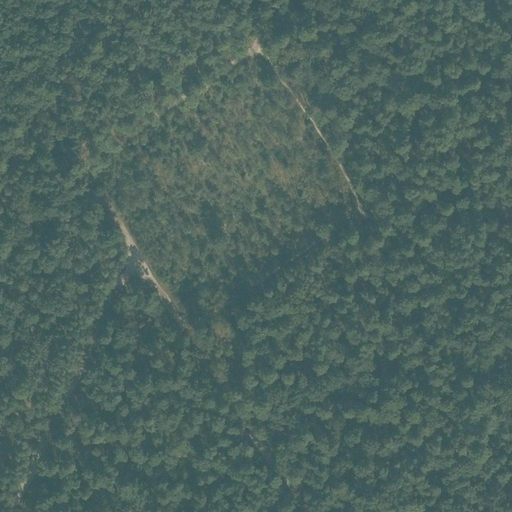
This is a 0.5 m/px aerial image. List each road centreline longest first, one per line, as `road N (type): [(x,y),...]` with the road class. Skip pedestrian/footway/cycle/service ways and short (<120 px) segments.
road 1 (track): [(312,511),(135,256)]
road 2 (track): [(135,256),(14,511)]
road 3 (track): [(88,166),(259,46),(292,0)]
road 4 (track): [(189,335),(362,210)]
road 5 (track): [(470,153),(370,0)]
road 6 (track): [(362,210),(384,220),(459,208),(506,213)]
road 7 (track): [(0,216),(52,104)]
